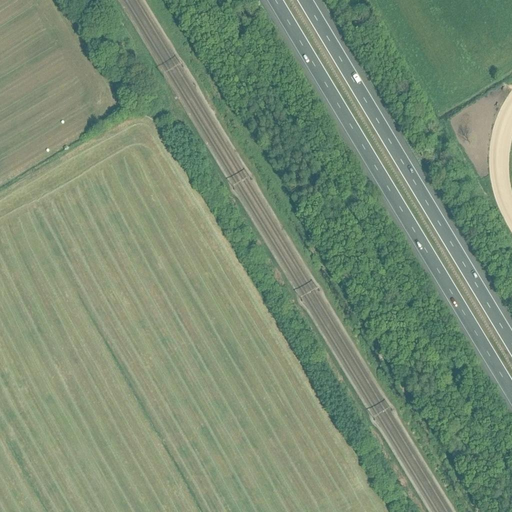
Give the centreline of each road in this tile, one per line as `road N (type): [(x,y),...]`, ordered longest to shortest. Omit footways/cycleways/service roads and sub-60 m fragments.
road 1 (track): [(511,480),(213,0)]
road 2 (motorway): [(274,0),(511,393)]
road 3 (motorway): [(511,345),(303,0)]
road 4 (track): [(511,256),(361,0)]
